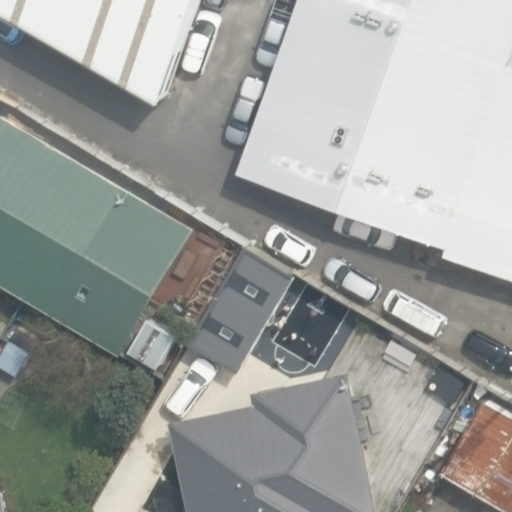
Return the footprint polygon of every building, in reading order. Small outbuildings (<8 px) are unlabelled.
[(0,0),(0,4),(173,104),(207,0),(0,0)] [(511,0),(305,0),(245,174),(511,267),(511,0)] [(0,274),(68,314),(115,235),(150,255),(173,215),(138,194),(141,188),(4,108),(0,114),(0,274)] [(194,342),(245,370),(300,272),(249,243),(194,342)] [(14,337),(38,353),(56,323),(32,308),(14,337)] [(123,340),(166,365),(180,341),(138,316),(123,340)] [(0,365),(21,377),(34,354),(12,342),(0,362),(0,365)] [(176,418),(195,511),(306,511),(380,497),(354,369),(259,388),(261,401),(176,418)] [(448,473),(511,509),(511,409),(492,398),(448,473)]
